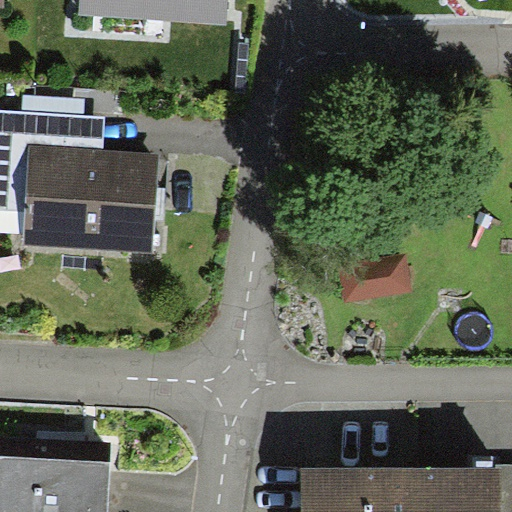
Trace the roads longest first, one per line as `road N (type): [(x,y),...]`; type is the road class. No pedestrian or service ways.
road 1 (residential): [(237,385),(280,52)]
road 2 (residential): [(237,385),(511,383)]
road 3 (residential): [(0,370),(237,385)]
road 4 (residential): [(511,51),(280,52)]
road 5 (residential): [(217,511),(237,385)]
